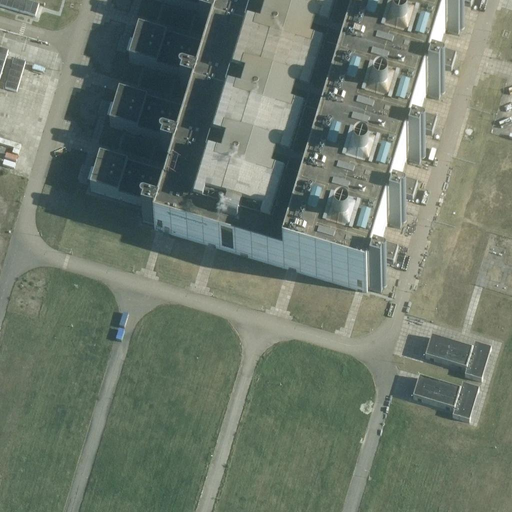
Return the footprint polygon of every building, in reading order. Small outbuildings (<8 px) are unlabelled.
[(0,0),(0,5),(43,18),(46,6),(24,0),(0,0)] [(147,0),(203,17),(202,19),(200,19),(199,20),(198,22),(199,24),(200,25),(199,31),(211,35),(206,53),(137,32),(133,45),(127,64),(183,81),(183,84),(181,84),(179,85),(178,87),(179,89),(181,90),(179,95),(192,99),(186,118),(117,96),(113,110),(107,129),(164,146),(163,148),(161,148),(159,150),(159,151),(159,153),(161,154),(159,160),(172,164),(167,182),(97,161),(93,175),(88,193),(144,211),(143,213),(141,213),(140,214),(139,216),(140,218),(141,219),(140,224),(153,228),(151,232),(364,298),(366,294),(378,297),(380,292),(382,292),(383,291),(384,289),(383,287),(382,286),(369,282),(385,229),(398,233),(400,228),(402,227),(403,226),(404,224),(403,223),(402,221),(389,217),(405,164),(418,168),(419,163),(421,163),(423,162),(423,160),(423,158),(421,157),(408,153),(424,100),(437,104),(439,98),(441,98),(442,97),(443,95),(442,93),(441,92),(428,88),(444,35),(457,39),(459,34),(460,34),(462,33),(462,31),(462,29),(460,28),(447,24),(454,2),(471,8),(472,0),(147,0)] [(21,87),(33,47),(20,43),(9,84),(21,87)] [(474,344),(472,351),(432,338),(426,358),(466,371),(465,377),(481,382),(491,350),(474,344)] [(462,385),(461,391),(419,379),(413,399),(455,411),(453,417),(469,422),(479,390),(462,385)]
